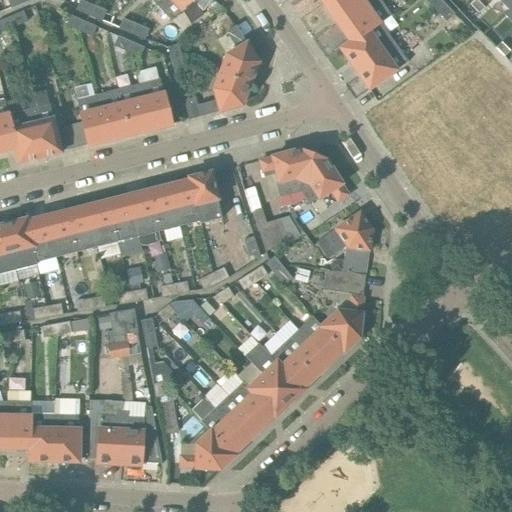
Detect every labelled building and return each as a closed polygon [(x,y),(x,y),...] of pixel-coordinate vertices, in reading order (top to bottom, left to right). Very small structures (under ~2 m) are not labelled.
[(24,3),(22,0),(7,0),(11,9),(24,3)] [(80,0),(76,10),(88,16),(92,5),(80,0)] [(150,0),(162,12),(175,0),(150,0)] [(214,0),(175,0),(162,12),(170,21),(182,11),(197,27),(222,8),(214,0)] [(330,0),(325,4),(338,24),(371,0),(330,0)] [(381,0),(371,0),(338,24),(351,42),(380,21),(391,14),(381,0)] [(437,12),(445,5),(440,0),(428,0),(427,2),(437,12)] [(479,13),(484,8),(477,0),(476,0),(471,5),(479,13)] [(511,0),(499,0),(510,11),(511,8),(511,0)] [(92,5),(88,16),(101,22),(102,21),(112,25),(114,18),(114,17),(105,14),(106,11),(92,5)] [(454,15),(445,5),(437,12),(446,22),(454,15)] [(10,17),(14,28),(28,22),(23,12),(10,17)] [(66,26),(81,33),(86,23),(70,16),(66,26)] [(14,28),(10,17),(0,21),(0,30),(1,33),(14,28)] [(135,37),(140,26),(123,18),(118,29),(135,37)] [(221,73),(250,85),(259,63),(237,26),(235,28),(229,18),(194,40),(198,48),(226,32),(236,51),(221,73)] [(380,21),(351,42),(341,49),(356,69),(395,42),(380,21)] [(86,23),(81,33),(84,46),(92,44),(91,37),(92,37),(96,27),(86,23)] [(149,30),(140,26),(135,37),(144,40),(149,30)] [(127,52),(131,42),(118,37),(114,46),(127,52)] [(131,42),(127,52),(139,58),(144,48),(131,42)] [(395,42),(356,69),(370,90),(409,63),(395,42)] [(510,52),(501,43),(496,48),(504,57),(510,52)] [(168,48),(172,61),(182,59),(178,45),(168,48)] [(182,59),(172,61),(175,75),(186,72),(182,59)] [(250,85),(221,73),(214,92),(217,102),(198,107),(195,99),(184,102),(189,121),(242,106),(250,85)] [(139,82),(151,132),(172,126),(160,77),(139,82)] [(117,88),(130,137),(151,132),(139,82),(117,88)] [(97,93),(109,142),(130,137),(117,88),(97,93)] [(71,126),(76,148),(88,145),(89,147),(109,142),(97,93),(76,98),(83,123),(71,126)] [(0,152),(14,149),(6,115),(2,100),(0,100),(0,152)] [(76,148),(71,126),(56,130),(49,105),(28,110),(40,159),(62,154),(61,152),(76,148)] [(6,115),(14,149),(19,165),(40,159),(28,110),(6,115)] [(301,186),(311,157),(299,153),(261,162),(265,178),(276,175),(280,192),(301,186)] [(311,157),(301,186),(314,204),(332,192),(339,202),(348,196),(325,162),(311,157)] [(190,182),(201,223),(202,225),(223,220),(211,174),(189,180),(190,182)] [(168,188),(178,229),(201,223),(190,182),(168,188)] [(148,193),(158,234),(178,229),(168,188),(148,193)] [(127,198),(137,239),(158,234),(148,193),(127,198)] [(106,203),(116,244),(137,239),(127,198),(106,203)] [(87,208),(97,249),(116,244),(106,203),(87,208)] [(66,214),(76,254),(97,249),(87,208),(66,214)] [(266,223),(262,210),(253,212),(266,251),(274,249),(284,249),(300,237),(288,217),(266,223)] [(45,219),(55,260),(76,254),(66,214),(45,219)] [(363,297),(372,231),(360,214),(317,243),(329,261),(348,248),(346,260),(344,274),(328,272),(326,272),(323,291),(363,297)] [(26,224),(36,264),(55,260),(45,219),(26,224)] [(3,226),(15,275),(28,271),(27,267),(36,264),(26,224),(25,221),(3,226)] [(0,272),(3,272),(5,277),(15,275),(3,226),(0,227),(0,272)] [(250,261),(260,258),(254,237),(243,240),(250,261)] [(157,273),(169,270),(165,255),(153,258),(157,273)] [(284,286),(292,279),(274,257),(266,263),(284,286)] [(346,260),(335,258),(329,263),(328,272),(344,274),(346,260)] [(250,274),(255,283),(268,276),(262,266),(250,274)] [(224,268),(211,275),(216,285),(229,279),(224,268)] [(243,291),(255,283),(250,274),(238,281),(243,291)] [(216,285),(211,275),(198,281),(203,291),(216,285)] [(139,288),(136,276),(128,277),(131,290),(139,288)] [(187,282),(173,285),(175,296),(189,293),(187,282)] [(175,296),(173,285),(159,287),(162,299),(175,296)] [(222,305),(234,297),(228,287),(216,295),(222,305)] [(132,292),(134,303),(148,301),(146,290),(132,292)] [(134,303),(132,292),(118,294),(119,306),(134,303)] [(89,299),(91,311),(105,308),(103,297),(89,299)] [(91,311),(89,299),(75,302),(77,313),(91,311)] [(321,328),(343,352),(344,353),(360,338),(363,300),(351,299),(350,314),(337,313),(321,328)] [(169,306),(174,312),(175,312),(180,318),(184,315),(183,314),(189,308),(202,322),(208,317),(200,308),(194,300),(183,301),(183,302),(178,303),(178,302),(173,303),(169,306)] [(200,308),(208,317),(214,312),(206,302),(200,308)] [(43,308),(45,319),(63,316),(61,305),(43,308)] [(174,312),(169,306),(168,305),(157,314),(164,323),(176,314),(174,312)] [(45,319),(43,308),(26,311),(28,321),(35,320),(35,321),(45,319)] [(142,363),(134,310),(109,313),(112,332),(107,333),(107,345),(110,359),(124,358),(126,366),(142,363)] [(5,314),(8,325),(22,323),(20,312),(5,314)] [(100,331),(111,329),(108,317),(97,319),(100,331)] [(146,349),(157,347),(152,319),(141,321),(146,349)] [(299,331),(330,364),(343,352),(321,328),(312,319),(299,331)] [(70,322),(56,324),(58,335),(72,333),(70,322)] [(58,335),(56,324),(42,327),(44,338),(58,335)] [(23,330),(9,333),(11,343),(25,341),(23,330)] [(285,345),(316,378),(330,364),(299,331),(285,345)] [(0,345),(11,343),(9,333),(0,334),(0,345)] [(9,361),(10,344),(2,345),(1,361),(9,361)] [(244,358),(261,375),(289,405),(303,392),(302,391),(271,358),(258,344),(244,358)] [(271,358),(302,391),(316,378),(285,345),(271,358)] [(246,389),(274,418),(275,419),(289,405),(261,375),(246,389)] [(167,402),(164,382),(154,384),(156,398),(159,397),(165,435),(179,433),(173,401),(167,402)] [(229,397),(261,430),(274,418),(246,389),(242,385),(229,397)] [(7,391),(7,403),(6,450),(29,450),(30,415),(31,391),(7,391)] [(216,410),(247,443),(261,430),(229,397),(216,410)] [(55,416),(54,463),(79,464),(79,460),(88,460),(89,430),(79,430),(80,416),(77,416),(78,399),(55,399),(55,416)] [(121,413),(120,463),(129,463),(129,466),(140,466),(140,464),(143,464),(143,463),(163,464),(152,409),(144,409),(144,420),(128,420),(128,414),(121,413)] [(212,433),(234,456),(247,443),(216,410),(202,423),(212,433)] [(120,463),(121,413),(117,413),(117,419),(98,419),(98,423),(89,423),(89,430),(88,460),(98,461),(98,462),(100,462),(100,465),(111,465),(111,463),(120,463)] [(30,415),(29,450),(29,462),(54,463),(55,416),(30,415)] [(235,457),(234,456),(212,433),(197,446),(197,459),(181,458),(180,469),(220,472),(235,457)]
